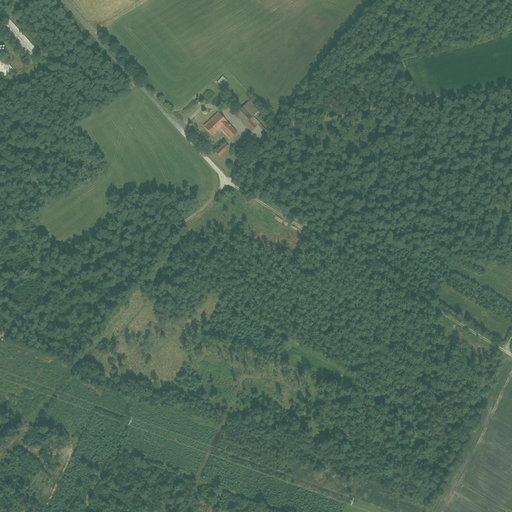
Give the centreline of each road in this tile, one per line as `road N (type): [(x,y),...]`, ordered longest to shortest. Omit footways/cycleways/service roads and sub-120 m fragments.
road 1 (track): [(511,357),(221,180)]
road 2 (track): [(0,336),(127,246),(194,216),(221,180)]
road 3 (unclassified): [(62,0),(183,132)]
